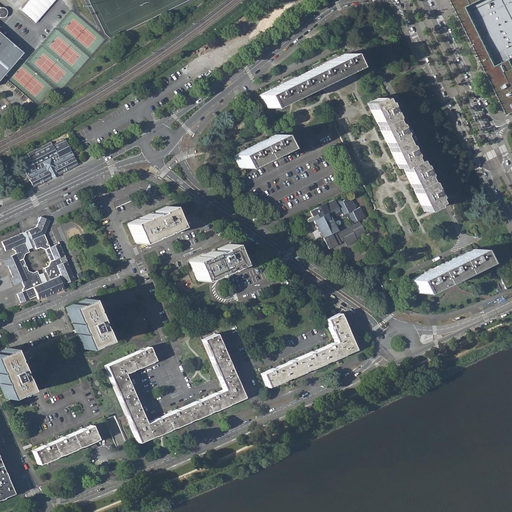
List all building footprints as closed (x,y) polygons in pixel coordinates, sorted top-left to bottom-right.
[(0,0),(0,12),(2,10),(3,11),(4,12),(5,12),(6,12),(7,12),(8,11),(9,11),(9,10),(10,9),(11,8),(11,7),(11,6),(10,4),(10,3),(9,2),(8,1),(6,1),(5,1),(4,1),(2,0),(0,0)] [(32,0),(20,15),(36,29),(60,0),(32,0)] [(511,0),(455,0),(458,6),(460,11),(462,16),(471,34),(474,39),(478,48),(489,70),(497,89),(510,115),(511,114),(511,0)] [(0,79),(27,45),(0,23),(0,79)] [(259,95),(265,107),(350,66),(344,53),(259,95)] [(420,203),(424,211),(437,204),(423,174),(424,173),(422,169),(421,170),(417,162),(413,163),(409,154),(410,154),(408,150),(407,150),(398,133),(399,133),(397,128),(396,129),(382,99),(369,105),(374,114),(373,114),(375,118),(376,118),(384,134),(383,135),(385,139),(386,139),(394,156),(393,156),(395,161),(396,161),(400,169),(403,168),(407,176),(406,177),(408,181),(409,181),(418,198),(416,199),(419,203),(420,203)] [(476,105),(475,106),(485,127),(486,127),(487,127),(477,105),(476,105)] [(459,113),(458,114),(469,136),(470,135),(471,135),(460,113),(459,113)] [(233,155),(239,168),(282,146),(276,134),(233,155)] [(61,137),(21,158),(22,160),(19,161),(26,174),(29,172),(30,175),(27,176),(31,184),(33,183),(34,185),(49,177),(48,176),(50,175),(49,173),(54,170),(55,172),(57,171),(58,173),(75,164),(74,162),(76,161),(71,153),(68,155),(67,152),(70,151),(64,138),(62,139),(61,137)] [(0,166),(3,171),(9,168),(7,164),(10,163),(9,160),(0,164),(0,166)] [(309,221),(310,221),(313,220),(321,238),(323,237),(328,248),(340,243),(340,242),(344,240),(346,245),(356,240),(355,238),(365,234),(358,220),(364,217),(359,207),(355,209),(354,207),(356,206),(356,204),(352,203),(349,197),(348,198),(345,196),(343,200),(341,201),(339,200),(337,201),(337,203),(336,203),(334,200),(310,211),(312,216),(309,217),(309,218),(308,218),(308,219),(307,219),(308,220),(308,221),(309,221)] [(127,224),(135,242),(161,231),(174,225),(166,208),(153,213),(154,214),(148,216),(148,215),(131,223),(127,224)] [(22,281),(24,286),(22,289),(23,291),(17,294),(20,303),(37,296),(38,299),(63,288),(62,285),(74,279),(66,261),(61,263),(59,257),(64,255),(61,249),(59,243),(50,247),(44,234),(50,220),(40,216),(36,226),(1,241),(5,251),(11,248),(12,249),(14,250),(16,253),(11,256),(14,263),(8,265),(13,277),(19,274),(22,281)] [(189,262),(196,280),(235,263),(228,245),(223,248),(218,250),(218,251),(213,253),(212,252),(189,262)] [(410,280),(416,292),(480,262),(474,249),(410,280)] [(6,266),(8,265),(14,263),(11,256),(3,259),(6,266)] [(14,285),(22,281),(19,274),(13,277),(11,278),(14,285)] [(67,308),(83,347),(92,343),(101,340),(85,300),(67,308)] [(261,373),(267,387),(354,350),(338,313),(325,319),(327,323),(335,342),(261,373)] [(129,423),(138,442),(243,397),(215,334),(202,340),(224,390),(145,423),(143,417),(138,407),(124,373),(154,360),(148,347),(104,365),(125,413),(129,423)] [(0,352),(0,383),(5,396),(23,389),(7,350),(0,352)] [(33,451),(38,464),(48,460),(87,443),(97,439),(91,425),(52,442),(53,443),(33,451)] [(32,450),(33,451),(53,443),(52,442),(32,450)] [(0,498),(12,493),(0,464),(0,498)]
